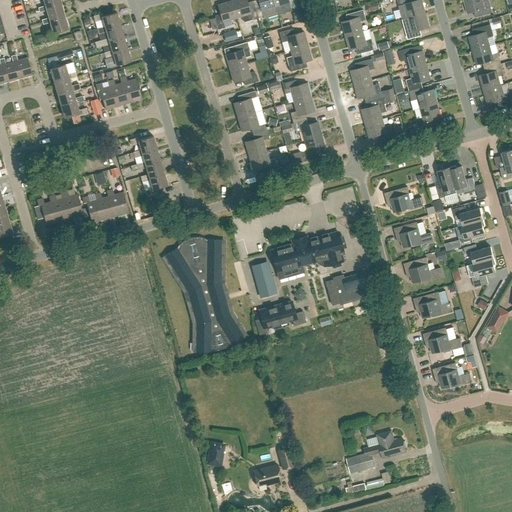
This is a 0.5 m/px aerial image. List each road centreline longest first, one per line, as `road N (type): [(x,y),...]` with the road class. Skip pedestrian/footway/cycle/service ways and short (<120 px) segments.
road 1 (residential): [(425,415),(356,168)]
road 2 (residential): [(242,200),(182,0)]
road 3 (residential): [(0,101),(39,90),(54,139),(161,106)]
road 4 (residential): [(356,168),(311,0)]
road 5 (unclassified): [(36,257),(193,214)]
road 6 (residential): [(476,135),(438,0)]
road 7 (residential): [(36,257),(0,125)]
road 8 (residential): [(511,264),(476,135)]
road 9 (unclassified): [(356,168),(476,135)]
